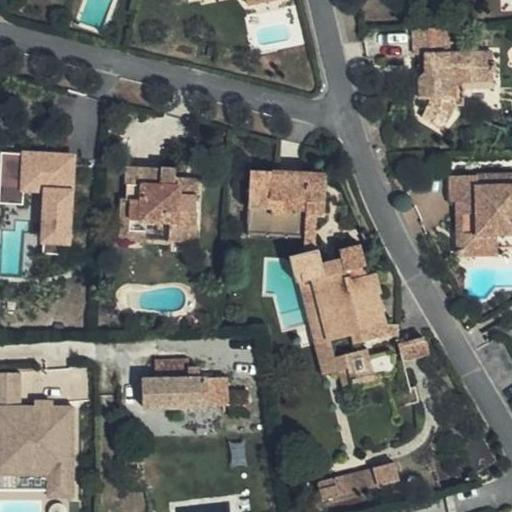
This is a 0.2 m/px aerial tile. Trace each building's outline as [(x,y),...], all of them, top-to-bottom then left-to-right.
[(460,28),(419,29),(420,58),(431,58),(431,78),(424,84),(425,103),(433,103),(432,112),(427,120),(445,132),(462,106),(461,84),(501,84),(501,75),(505,75),(505,66),(501,66),(500,57),(461,57),(460,28)] [(500,92),(501,84),(461,84),(462,106),(472,107),(472,92),(500,92)] [(1,201),(24,203),(25,189),(47,190),(44,240),(72,242),(77,153),(26,151),(26,152),(4,151),(1,201)] [(127,163),(125,193),(138,194),(137,213),(167,217),(167,233),(190,235),(195,189),(178,188),(180,174),(174,173),(175,164),(160,163),(159,165),(127,163)] [(321,328),(390,328),(385,313),(375,315),(373,303),(375,303),(369,284),(373,281),(362,248),(355,248),(354,243),(331,242),(331,250),(313,249),(314,236),(308,237),(308,208),(317,208),(318,172),(247,167),(242,231),(297,234),(296,248),(283,253),(301,316),(316,312),(321,328)] [(196,176),(180,174),(178,188),(195,189),(196,176)] [(459,205),(461,237),(497,237),(498,248),(511,248),(511,178),(453,180),(454,205),(459,205)] [(138,194),(125,193),(120,193),(117,235),(166,239),(167,233),(167,217),(137,213),(138,194)] [(497,237),(461,237),(462,258),(499,257),(498,248),(497,237)] [(301,316),(305,329),(321,328),(316,312),(301,316)] [(321,328),(305,329),(318,377),(333,373),(333,372),(321,328)] [(391,332),(390,328),(321,328),(333,372),(340,371),(363,365),(366,374),(400,364),(397,355),(394,356),(387,334),(391,332)] [(186,359),(151,360),(151,379),(140,379),(141,407),(246,404),(245,387),(218,388),(218,374),(195,375),(195,365),(186,365),(186,359)] [(38,389),(56,388),(56,399),(90,398),(89,367),(38,368),(38,389)] [(48,498),(80,497),(79,401),(22,401),(22,369),(0,369),(0,488),(48,488),(48,498)] [(333,373),(318,377),(327,408),(344,403),(349,419),(385,410),(377,383),(345,392),(340,371),(333,372),(333,373)] [(460,442),(478,476),(502,459),(481,427),(460,442)] [(392,462),(363,469),(367,486),(397,478),(392,462)] [(363,469),(331,478),(335,495),(367,486),(363,469)] [(335,495),(331,478),(315,482),(319,499),(335,495)]
